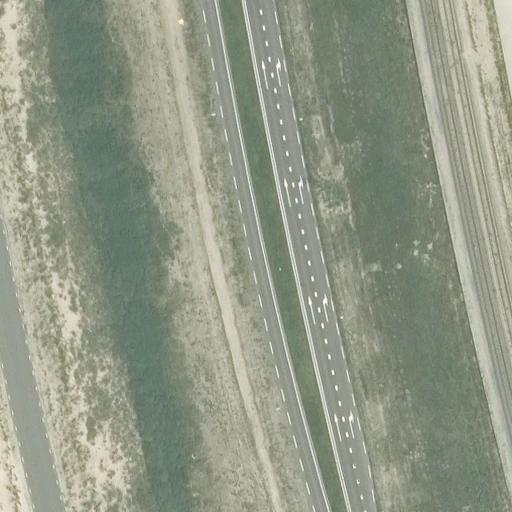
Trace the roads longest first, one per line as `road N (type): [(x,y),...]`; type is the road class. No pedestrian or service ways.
road 1 (secondary): [(355,511),(249,0)]
road 2 (secondary): [(177,0),(201,198),(271,511)]
road 3 (unclassified): [(0,317),(48,511)]
